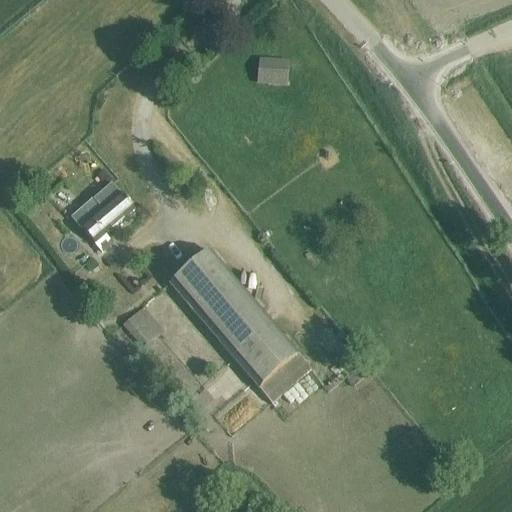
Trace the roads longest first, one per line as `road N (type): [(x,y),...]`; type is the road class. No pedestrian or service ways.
road 1 (track): [(408,0),(421,20),(418,121),(454,199),(511,290)]
road 2 (residential): [(245,0),(172,64),(141,108),(143,155),(162,196)]
road 3 (tertiary): [(511,229),(421,86)]
road 4 (tertiary): [(329,0),(421,86)]
